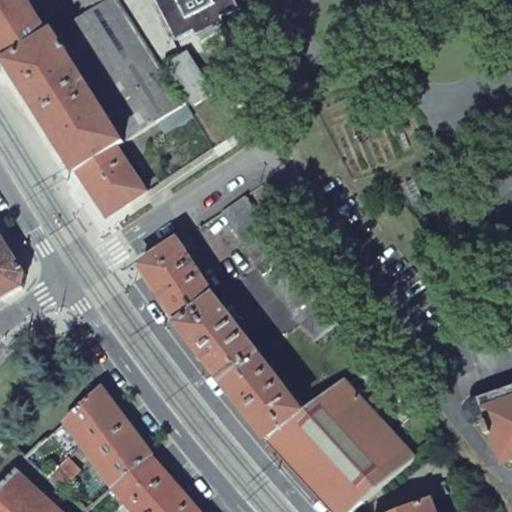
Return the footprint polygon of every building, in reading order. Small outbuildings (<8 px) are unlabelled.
[(0,0),(0,9),(14,0),(0,0)] [(53,34),(29,0),(14,0),(0,9),(0,44),(11,60),(53,34)] [(107,0),(88,12),(53,34),(127,142),(131,139),(159,121),(187,103),(117,0),(107,0)] [(80,0),(88,12),(107,0),(80,0)] [(234,0),(154,0),(175,42),(239,9),(234,0)] [(127,142),(53,34),(11,60),(9,61),(34,102),(78,172),(80,171),(120,146),(127,142)] [(187,54),(169,66),(197,106),(214,95),(187,54)] [(187,103),(159,121),(166,134),(195,117),(191,109),(187,103)] [(120,146),(80,171),(95,194),(109,217),(147,193),(120,146)] [(0,301),(1,301),(23,288),(26,276),(0,234),(0,301)] [(179,241),(141,266),(162,296),(180,322),(215,295),(179,241)] [(180,322),(179,324),(220,377),(225,384),(262,355),(215,295),(180,322)] [(247,412),(269,441),(306,411),(262,355),(225,384),(247,412)] [(304,479),(335,511),(354,511),(418,457),(347,379),(306,411),(269,441),(304,479)] [(511,380),(469,396),(465,399),(463,403),(461,408),(462,413),(463,417),(467,421),(475,425),(480,425),(483,424),(488,438),(492,436),(503,467),(511,463),(511,380)] [(102,387),(64,425),(115,491),(154,457),(125,419),(102,387)] [(201,511),(186,495),(154,457),(115,491),(133,511),(201,511)] [(64,511),(20,469),(0,490),(0,511),(64,511)] [(398,511),(440,511),(435,498),(398,511)]
